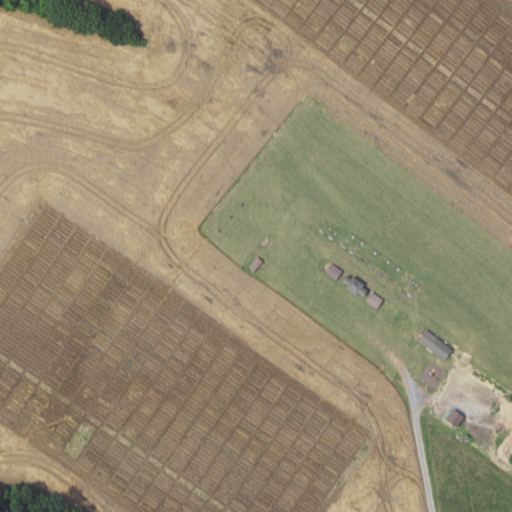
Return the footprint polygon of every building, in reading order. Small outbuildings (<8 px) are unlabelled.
[(254,271),(248,267),(257,256),(263,261),(254,271)] [(335,280),(324,272),(331,263),(341,271),(335,280)] [(343,286),(345,284),(340,280),(345,274),(350,278),(352,276),(363,283),(361,286),(366,290),(362,296),(357,293),(356,295),(343,286)] [(365,301),(372,291),(383,299),(376,309),(365,301)] [(417,340),(425,329),(451,348),(443,359),(417,340)]
